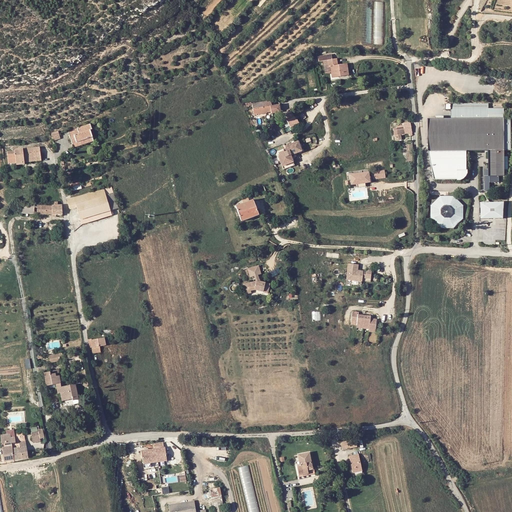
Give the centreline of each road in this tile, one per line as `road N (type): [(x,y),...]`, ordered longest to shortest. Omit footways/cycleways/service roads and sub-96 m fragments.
road 1 (residential): [(418,251),(410,61),(472,59),(478,25),(487,17),(511,19)]
road 2 (unclassified): [(111,439),(330,433),(405,416)]
road 3 (unclassified): [(69,238),(111,439)]
road 4 (unclassified): [(405,416),(394,360),(408,309),(407,263),(418,251)]
